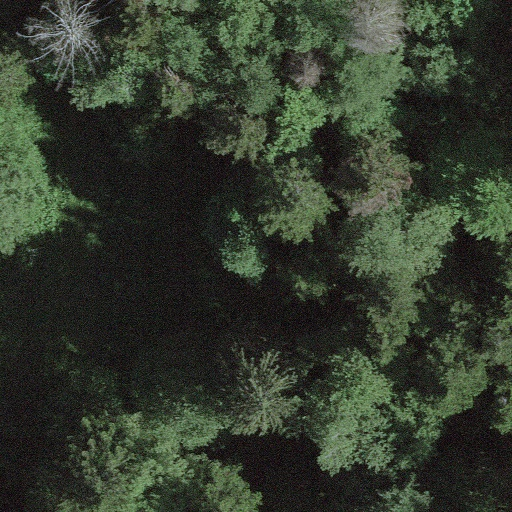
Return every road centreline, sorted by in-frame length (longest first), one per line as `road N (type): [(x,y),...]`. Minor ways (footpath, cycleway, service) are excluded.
road 1 (track): [(1,0),(58,125),(66,201),(49,298),(0,449)]
road 2 (track): [(464,0),(419,19),(255,133)]
